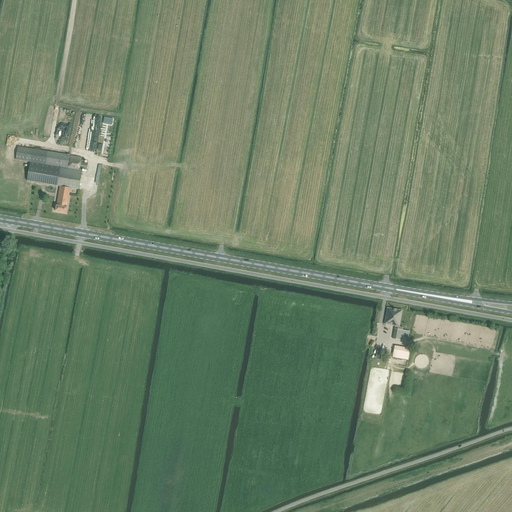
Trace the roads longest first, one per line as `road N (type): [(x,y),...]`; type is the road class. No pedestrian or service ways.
road 1 (secondary): [(404,290),(0,219)]
road 2 (track): [(77,254),(90,158),(48,144),(74,0)]
road 3 (unclassified): [(511,429),(280,511)]
